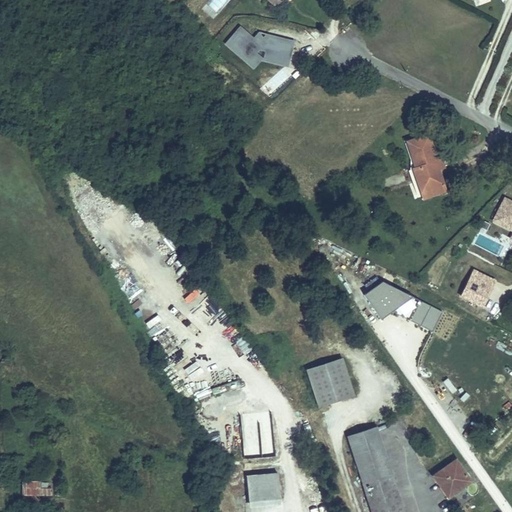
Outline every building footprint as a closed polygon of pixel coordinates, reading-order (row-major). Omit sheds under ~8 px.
[(295,42),(258,32),(254,38),(238,26),(223,44),(254,69),(262,62),(288,68),(295,42)] [(400,136),(412,170),(410,171),(414,185),(434,179),(423,143),(425,143),(421,129),(400,136)] [(511,201),(494,193),(483,214),(506,226),(503,233),(511,237),(511,201)] [(105,216),(102,220),(111,229),(115,225),(105,216)] [(497,280),(473,269),(459,297),(483,309),(497,280)] [(419,300),(409,320),(432,332),(442,312),(419,300)] [(312,398),(346,388),(337,354),(302,364),(312,398)] [(241,413),(243,458),(273,457),(272,412),(241,413)] [(399,511),(370,420),(341,427),(368,511),(407,511),(407,508),(399,511)] [(452,455),(429,470),(440,487),(454,479),(456,482),(465,476),(452,455)] [(277,469),(245,468),(244,495),(276,496),(277,469)] [(23,481),(22,496),(52,497),(52,489),(40,488),(40,482),(23,481)]
